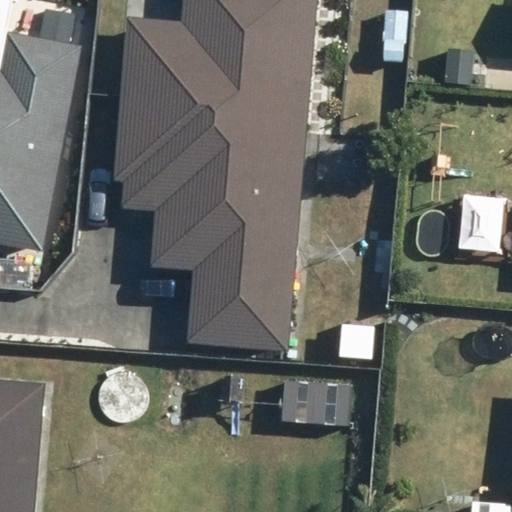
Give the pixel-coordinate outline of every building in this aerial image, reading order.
[(132,19),(118,183),(129,184),(126,210),(160,213),(155,269),(196,272),(190,345),(294,353),(323,0),(186,0),(184,23),(132,19)] [(0,245),(51,253),(80,47),(68,51),(74,17),(44,11),(38,42),(12,37),(5,74),(0,73),(0,245)] [(149,375),(104,374),(103,418),(148,419),(149,375)] [(332,383),(286,381),(283,423),(329,426),(332,383)] [(0,511),(36,511),(46,386),(0,382),(0,511)]
